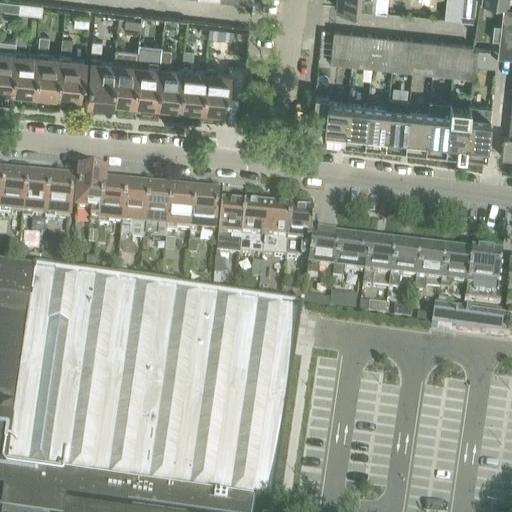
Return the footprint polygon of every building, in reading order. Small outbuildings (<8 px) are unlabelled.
[(3,0),(3,9),(17,11),(18,0),(3,0)] [(335,0),(335,7),(386,12),(386,0),(335,0)] [(461,20),(462,0),(445,0),(443,18),(461,20)] [(476,21),(479,0),(462,0),(461,20),(476,21)] [(479,0),(476,21),(473,35),(490,37),(488,48),(497,49),(511,50),(511,2),(489,0),(479,0)] [(30,1),(29,12),(40,13),(41,8),(41,3),(30,1)] [(124,17),(124,25),(139,27),(140,19),(124,17)] [(163,17),(163,26),(174,27),(175,18),(163,17)] [(232,39),(233,31),(209,28),(208,37),(232,39)] [(351,33),(333,31),(329,62),(348,64),(351,33)] [(15,33),(15,40),(14,44),(25,45),(26,34),(15,33)] [(370,34),(351,33),(348,64),(366,66),(370,34)] [(366,66),(385,68),(388,36),(370,34),(366,66)] [(38,35),(37,46),(48,47),(49,36),(38,35)] [(407,38),(388,36),(385,68),(403,70),(407,38)] [(61,37),(60,48),(71,49),(72,38),(61,37)] [(14,44),(15,40),(0,38),(0,90),(8,91),(8,89),(10,89),(14,48),(14,44)] [(403,70),(421,72),(424,40),(407,38),(403,70)] [(92,40),(91,51),(101,52),(102,41),(92,40)] [(443,42),(424,40),(421,72),(439,74),(443,42)] [(461,44),(443,42),(439,74),(458,76),(461,44)] [(458,76),(474,78),(477,46),(472,45),(461,44),(458,76)] [(136,60),(132,101),(140,102),(140,104),(152,105),(152,103),(155,103),(159,65),(146,64),(147,46),(137,45),(137,49),(136,60)] [(132,101),(136,60),(137,49),(114,47),(113,58),(112,60),(109,99),(118,99),(117,102),(129,103),(130,101),(132,101)] [(25,49),(14,48),(10,89),(19,90),(18,92),(30,94),(31,91),(33,91),(36,54),(25,53),(25,49)] [(178,105),(182,67),(169,66),(170,49),(160,48),(159,65),(155,103),(163,104),(163,106),(175,108),(175,105),(178,105)] [(184,49),(183,59),(192,60),(193,50),(184,49)] [(56,93),(59,56),(47,55),(48,51),(37,50),(36,54),(33,91),(41,92),(41,95),(53,96),(54,93),(56,93)] [(76,95),(80,96),(84,58),(70,56),(70,54),(59,53),(59,56),(56,93),(64,94),(64,97),(76,98),(76,95)] [(109,99),(112,60),(99,59),(99,57),(90,56),(86,96),(109,99)] [(201,107),(205,69),(191,68),(192,66),(182,65),(182,67),(178,105),(186,106),(186,109),(198,110),(198,107),(201,107)] [(228,66),(228,70),(214,69),(214,68),(205,67),(205,69),(201,107),(209,108),(208,111),(220,112),(221,109),(225,110),(226,94),(242,95),(245,68),(228,66)] [(322,138),(343,140),(347,103),(325,101),(326,96),(314,94),(311,124),(323,126),(322,138)] [(389,95),(388,108),(384,144),(405,146),(409,110),(410,98),(389,95)] [(429,112),(425,149),(445,151),(451,102),(431,100),(429,112)] [(451,102),(445,151),(465,153),(470,104),(451,102)] [(347,103),(343,140),(364,142),(368,106),(347,103)] [(465,153),(486,155),(491,106),(470,104),(465,153)] [(364,142),(384,144),(388,108),(368,106),(364,142)] [(405,146),(425,149),(429,112),(409,110),(405,146)] [(511,137),(506,137),(503,136),(501,156),(511,157),(511,137)] [(79,176),(75,213),(90,214),(88,225),(99,226),(103,186),(103,178),(95,178),(95,174),(83,172),(83,176),(79,176)] [(2,177),(0,197),(0,217),(9,218),(9,215),(22,216),(26,179),(23,179),(23,176),(11,175),(11,178),(2,177)] [(32,217),(45,218),(49,181),(45,181),(46,178),(34,177),(33,180),(26,179),(22,216),(22,219),(32,220),(32,217)] [(55,219),(69,220),(72,184),(68,183),(68,180),(56,179),(56,182),(49,181),(45,218),(45,222),(55,223),(55,219)] [(110,187),(103,186),(99,226),(109,227),(109,224),(121,225),(124,188),(122,188),(122,186),(110,184),(110,187)] [(124,188),(121,225),(119,246),(127,239),(129,242),(143,243),(143,240),(148,191),(145,190),(145,188),(133,187),(132,189),(124,188)] [(148,191),(143,240),(166,242),(166,241),(167,233),(170,193),(167,193),(168,190),(156,189),(155,191),(148,191)] [(177,230),(189,231),(193,195),(190,195),(190,192),(178,191),(178,194),(170,193),(167,233),(177,234),(177,230)] [(193,195),(189,231),(189,235),(199,236),(200,233),(213,234),(217,197),(213,197),(213,194),(201,193),(201,196),(193,195)] [(239,240),(242,208),(220,206),(216,253),(239,255),(239,240)] [(239,255),(261,257),(266,210),(242,208),(239,240),(239,255)] [(266,210),(261,257),(284,259),(289,212),(266,210)] [(289,212),(284,259),(308,262),(311,237),(310,237),(312,217),(312,214),(289,212)] [(97,247),(98,234),(89,234),(88,246),(97,247)] [(98,234),(97,247),(106,248),(107,235),(98,234)] [(308,262),(306,280),(317,282),(319,270),(333,272),(332,283),(333,283),(337,240),(311,237),(309,261),(308,262)] [(367,244),(337,240),(333,283),(343,285),(344,273),(359,275),(363,275),(367,244)] [(166,241),(166,242),(165,253),(174,254),(175,242),(166,241)] [(188,243),(187,255),(196,256),(197,244),(188,243)] [(374,288),(389,290),(394,247),(367,244),(363,275),(362,287),(374,288)] [(420,250),(394,247),(389,290),(399,291),(401,280),(416,282),(415,293),(420,250)] [(440,292),(440,290),(444,253),(420,250),(415,293),(425,294),(425,290),(440,292)] [(467,288),(471,256),(444,253),(440,290),(451,291),(451,286),(466,288),(467,288)] [(40,269),(41,258),(28,256),(27,267),(40,269)] [(41,256),(41,258),(40,269),(64,272),(65,259),(41,256)] [(501,260),(471,256),(467,288),(466,288),(465,301),(500,305),(501,293),(497,293),(500,264),(501,260)] [(86,258),(85,273),(94,274),(96,259),(86,258)] [(215,262),(214,274),(222,275),(224,263),(215,262)] [(0,493),(2,494),(63,502),(62,505),(62,507),(62,510),(63,511),(271,511),(272,504),(295,345),(300,311),(302,311),(302,310),(302,308),(161,288),(153,287),(126,283),(115,281),(64,274),(17,267),(0,264),(0,493)] [(259,278),(260,266),(252,265),(250,278),(259,278)] [(259,278),(258,287),(267,288),(269,267),(260,266),(259,278)] [(116,271),(115,281),(126,283),(127,274),(125,272),(116,271)] [(154,279),(153,287),(161,288),(162,280),(154,279)] [(283,289),(281,301),(303,304),(304,298),(305,292),(283,289)] [(304,298),(303,304),(302,310),(328,313),(329,308),(330,301),(304,298)] [(330,301),(329,308),(346,311),(347,301),(330,299),(330,301)] [(437,310),(449,311),(450,302),(438,301),(437,310)] [(360,303),(359,313),(385,317),(386,307),(360,303)] [(393,318),(410,320),(412,310),(395,308),(393,318)] [(434,317),(432,327),(498,337),(500,318),(449,311),(437,310),(434,309),(434,317)] [(417,315),(416,325),(432,327),(434,317),(417,315)]
